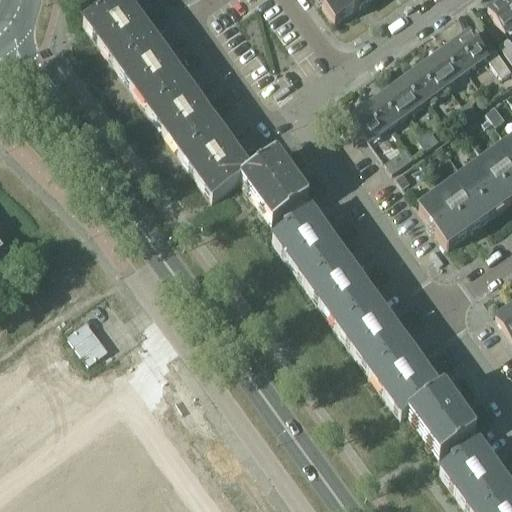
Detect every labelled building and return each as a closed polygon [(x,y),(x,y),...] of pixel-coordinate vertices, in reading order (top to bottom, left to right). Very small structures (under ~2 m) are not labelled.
[(312,0),(334,29),(373,0),(312,0)] [(511,32),(511,8),(506,0),(504,0),(498,4),(499,5),(487,14),(503,38),(511,32)] [(83,29),(111,68),(150,40),(137,22),(132,13),(131,14),(122,1),(121,2),(116,5),(83,29)] [(485,62),(468,38),(455,48),(454,46),(447,51),(466,77),(486,63),(501,84),(510,77),(494,55),(485,62)] [(143,113),(182,85),(169,66),(164,58),(163,59),(156,50),(150,40),(111,68),(143,113)] [(511,49),(508,44),(499,51),(511,69),(511,49)] [(429,67),(446,91),(466,77),(447,51),(440,57),(441,59),(429,67)] [(416,74),(408,79),(427,105),(446,91),(429,67),(417,76),(416,74)] [(427,105),(408,79),(401,85),(402,87),(390,96),(407,119),(427,105)] [(143,113),(175,157),(214,130),(201,111),(196,103),(195,103),(182,85),(143,113)] [(377,102),(370,108),(388,133),(407,119),(390,96),(378,104),(377,102)] [(388,133),(370,108),(362,113),(363,115),(351,123),(368,147),(388,133)] [(463,114),(470,123),(476,119),(469,109),(463,114)] [(470,123),(463,114),(457,118),(463,128),(470,123)] [(214,130),(175,157),(210,206),(234,188),(240,187),(251,179),(250,179),(228,148),(227,148),(214,130)] [(424,141),(431,151),(437,146),(430,137),(424,141)] [(431,151),(424,141),(418,146),(425,155),(431,151)] [(462,184),(490,223),(511,206),(511,159),(506,151),(462,184)] [(405,155),(384,169),(391,179),(412,165),(405,155)] [(281,225),(288,234),(307,221),(301,212),(307,207),(295,189),(288,179),(275,161),(250,179),(251,179),(240,187),(271,231),(271,232),(281,225)] [(418,216),(427,229),(446,255),(490,223),(462,184),(418,216)] [(271,246),(299,284),(338,257),(325,238),(320,230),(319,231),(310,218),(307,221),(288,234),(271,246)] [(331,329),(370,301),(357,283),(358,283),(352,274),(351,275),(338,257),(299,284),(331,329)] [(331,329),(364,374),(402,346),(389,328),(389,327),(383,319),(370,301),(331,329)] [(495,323),(511,346),(511,345),(511,308),(506,313),(507,314),(495,323)] [(439,396),(438,396),(421,372),(421,371),(416,364),(415,364),(402,346),(364,374),(400,425),(407,420),(439,396)] [(448,458),(455,467),(475,453),(468,444),(475,439),(462,421),(462,420),(456,411),(455,412),(442,393),(438,396),(439,396),(407,420),(439,463),(438,464),(439,465),(448,458)] [(439,478),(463,511),(474,511),(506,490),(492,471),(493,471),(488,463),(487,464),(478,451),(475,453),(455,467),(439,478)] [(511,511),(511,498),(506,490),(474,511),(511,511)]
